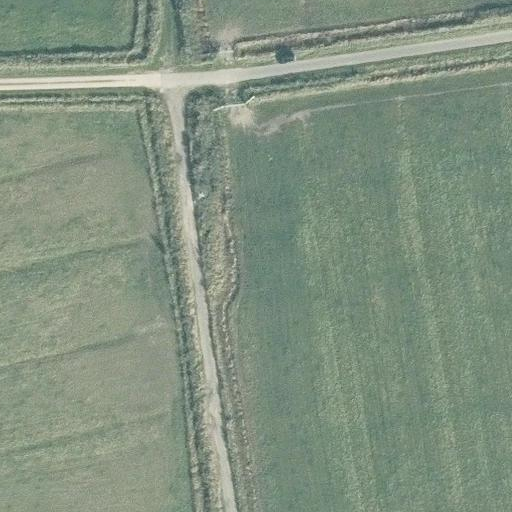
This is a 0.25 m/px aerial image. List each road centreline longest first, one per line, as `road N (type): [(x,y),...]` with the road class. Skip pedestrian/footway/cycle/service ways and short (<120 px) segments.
road 1 (track): [(164,0),(229,511)]
road 2 (unclassified): [(511,38),(279,73),(0,88)]
